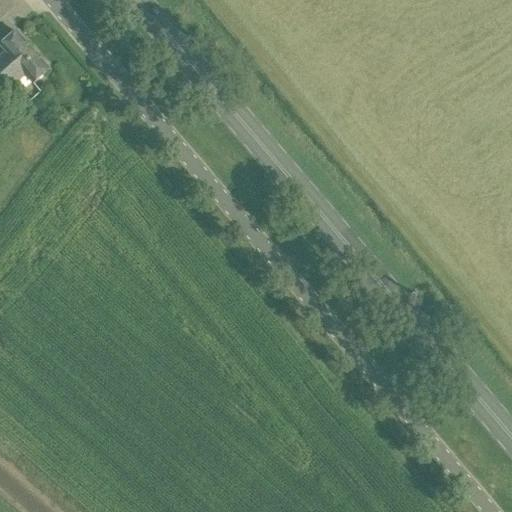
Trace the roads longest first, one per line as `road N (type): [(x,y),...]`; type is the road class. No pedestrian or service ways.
road 1 (unclassified): [(483,502),(48,0)]
road 2 (primary): [(511,438),(135,0)]
